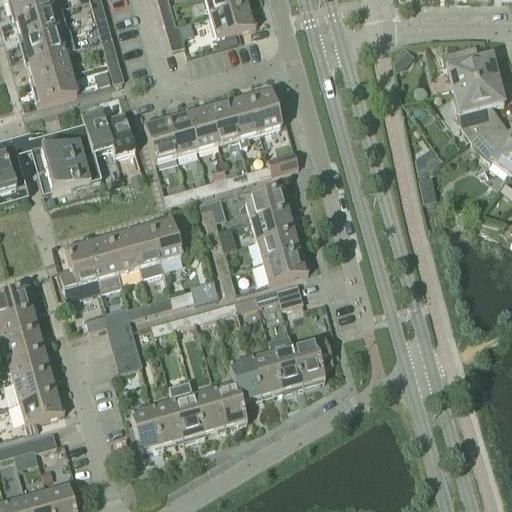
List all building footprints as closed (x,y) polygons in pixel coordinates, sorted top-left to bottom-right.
[(12,27),(51,16),(46,0),(28,0),(6,6),(12,27)] [(154,0),(159,14),(169,12),(165,0),(154,0)] [(210,23),(249,12),(246,0),(211,0),(204,2),(210,23)] [(94,27),(104,24),(98,3),(88,6),(94,27)] [(169,12),(159,14),(165,35),(175,32),(175,31),(169,12)] [(249,12),(210,23),(216,44),(255,33),(249,12)] [(18,48),(57,37),(51,16),(12,27),(18,48)] [(99,47),(110,45),(104,24),(94,27),(99,47)] [(175,32),(165,35),(171,56),(183,52),(177,30),(175,31),(175,32)] [(24,68),(63,57),(57,37),(18,48),(24,68)] [(105,69),(115,66),(110,45),(99,47),(105,69)] [(452,96),(496,84),(490,60),(473,65),(470,53),(440,60),(443,74),(446,73),(452,96)] [(30,90),(69,79),(63,57),(24,68),(30,90)] [(115,66),(105,69),(110,88),(121,86),(115,66)] [(69,79),(30,90),(36,110),(75,99),(69,79)] [(469,145),(495,128),(487,117),(502,108),(496,84),(452,96),(457,118),(455,119),(457,129),(469,145)] [(247,100),(258,139),(279,133),(268,94),(247,100)] [(258,139),(247,100),(226,106),(240,153),(248,150),(246,143),(258,139)] [(237,145),(226,106),(205,112),(216,151),(237,145)] [(216,151),(205,112),(185,117),(195,157),(216,151)] [(91,158),(92,158),(110,153),(103,124),(101,114),(81,120),(87,145),(91,158)] [(195,157),(185,117),(164,123),(175,163),(195,157)] [(103,124),(110,153),(113,162),(133,157),(123,118),(103,124)] [(175,163),(164,123),(143,129),(154,169),(175,163)] [(509,180),(511,175),(511,131),(503,139),(495,128),(469,145),(481,162),(489,168),(490,166),(509,180)] [(91,158),(87,145),(39,158),(50,198),(99,185),(92,158),(91,158)] [(221,159),(223,171),(211,173),(212,183),(232,180),(231,172),(244,170),(242,156),(221,159)] [(0,200),(14,197),(3,158),(0,159),(0,200)] [(292,158),(266,166),(267,171),(270,181),(290,176),(292,175),(297,174),(294,164),(292,158)] [(417,163),(413,166),(417,183),(427,176),(417,163)] [(270,181),(267,171),(259,173),(246,177),(249,187),(270,181)] [(249,187),(246,177),(225,183),(229,193),(249,187)] [(229,193),(225,183),(204,189),(207,199),(229,193)] [(434,209),(430,185),(417,187),(422,211),(434,209)] [(207,199),(204,189),(187,193),(183,194),(187,205),(207,199)] [(187,205),(183,194),(162,200),(165,211),(187,205)] [(250,227),(289,216),(283,194),(244,205),(250,227)] [(206,239),(216,236),(210,215),(200,218),(206,239)] [(256,247),(295,237),(289,216),(250,227),(256,247)] [(147,229),(159,268),(180,262),(169,223),(147,229)] [(159,268),(147,229),(127,235),(138,274),(159,268)] [(138,274),(127,235),(106,241),(117,280),(138,274)] [(212,259),(222,257),(216,236),(206,239),(212,259)] [(262,268),(301,257),(295,237),(256,247),(262,268)] [(85,247),(100,298),(120,292),(117,280),(106,241),(85,247)] [(100,298),(85,247),(64,253),(70,274),(58,277),(67,307),(100,298)] [(218,280),(228,278),(222,257),(212,259),(218,280)] [(301,257),(262,268),(268,289),(306,278),(301,257)] [(228,278),(218,280),(224,302),(234,299),(228,278)] [(296,289),(274,295),(277,307),(277,306),(280,316),(302,310),(296,289)] [(29,293),(0,300),(0,323),(35,315),(38,314),(32,292),(29,293)] [(277,307),(274,295),(261,299),(253,302),(256,312),(277,307)] [(169,302),(172,313),(193,307),(190,296),(169,302)] [(148,308),(151,319),(172,313),(169,302),(148,308)] [(233,308),(236,318),(256,312),(253,302),(233,308)] [(151,319),(148,308),(126,313),(129,324),(151,319)] [(212,314),(215,324),(236,318),(233,308),(212,314)] [(35,315),(0,323),(0,343),(1,346),(40,335),(37,323),(40,322),(38,314),(35,315)] [(191,320),(194,330),(215,324),(212,314),(191,320)] [(104,331),(109,330),(106,320),(85,326),(88,337),(104,332),(104,331)] [(169,326),(173,336),(194,330),(191,320),(169,326)] [(104,331),(104,332),(108,344),(131,337),(127,324),(109,330),(104,331)] [(173,336),(169,326),(150,331),(153,342),(173,336)] [(40,335),(1,346),(7,367),(46,356),(43,344),(46,343),(43,334),(40,335)] [(131,337),(108,344),(111,356),(135,350),(131,337)] [(286,340),(264,345),(268,358),(289,353),(286,340)] [(291,354),(302,393),(324,387),(320,373),(332,370),(324,341),(311,345),(311,348),(291,354)] [(114,367),(138,360),(135,350),(111,356),(114,367)] [(270,360),(281,399),(302,393),(291,354),(270,360)] [(46,356),(7,367),(12,388),(52,377),(55,376),(49,355),(46,356)] [(138,360),(114,367),(118,378),(141,372),(138,360)] [(249,366),(260,405),(281,399),(270,360),(249,366)] [(260,405),(249,366),(227,372),(233,391),(239,411),(240,410),(260,405)] [(52,377),(12,388),(18,409),(57,398),(61,397),(55,376),(52,377)] [(213,397),(225,436),(246,430),(240,410),(239,411),(233,391),(213,397)] [(24,429),(16,431),(18,441),(47,433),(45,425),(66,419),(61,397),(57,398),(18,409),(24,429)] [(192,403),(203,442),(225,436),(213,397),(192,403)] [(172,408),(183,448),(203,442),(192,403),(172,408)] [(151,414),(162,454),(183,448),(172,408),(151,414)] [(162,454),(151,414),(128,421),(140,460),(162,454)] [(30,445),(33,455),(33,458),(55,452),(52,439),(30,445)] [(9,451),(11,461),(33,455),(30,445),(9,451)] [(0,453),(0,464),(11,461),(9,451),(0,453)] [(45,499),(48,511),(71,511),(66,493),(45,499)] [(24,505),(26,511),(48,511),(45,499),(24,505)]
